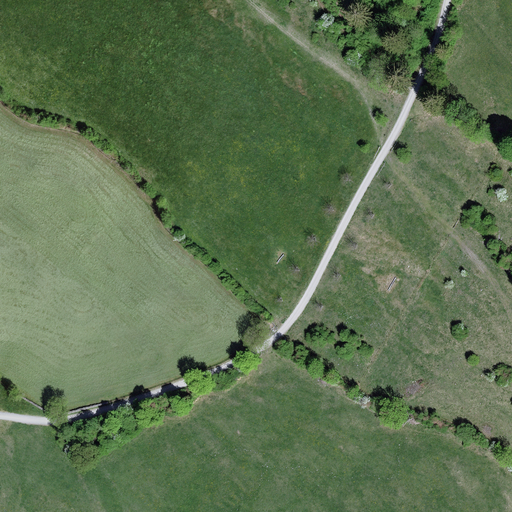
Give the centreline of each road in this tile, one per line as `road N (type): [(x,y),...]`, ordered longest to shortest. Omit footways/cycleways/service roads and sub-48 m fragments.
road 1 (track): [(448,0),(407,107),(286,329),(226,365),(70,419),(0,416)]
road 2 (track): [(385,148),(348,75),(250,0)]
